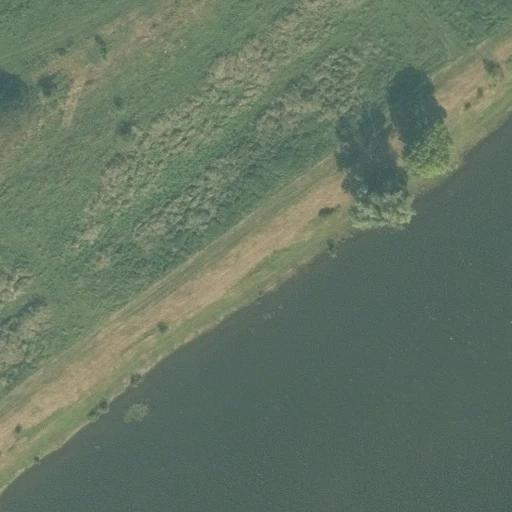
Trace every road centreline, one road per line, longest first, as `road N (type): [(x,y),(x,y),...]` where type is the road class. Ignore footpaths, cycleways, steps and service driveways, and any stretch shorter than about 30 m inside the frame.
road 1 (track): [(511,31),(0,416)]
road 2 (track): [(99,337),(0,225)]
